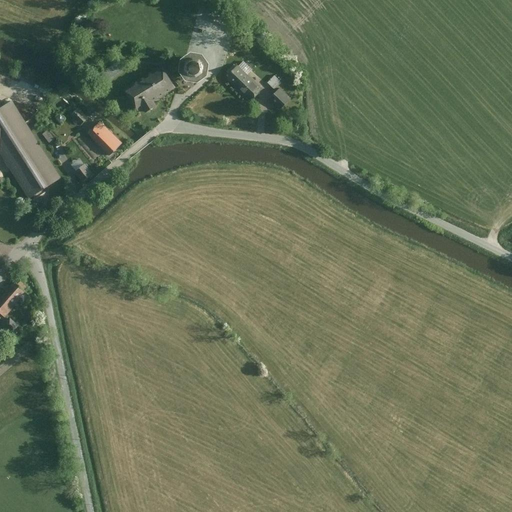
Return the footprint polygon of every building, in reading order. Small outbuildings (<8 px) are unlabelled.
[(174,57),(171,70),(178,81),(189,82),(200,75),(203,63),(196,52),(183,51),(174,57)] [(128,57),(96,77),(101,85),(134,65),(128,57)] [(247,102),(260,90),(237,65),(224,78),(247,102)] [(172,88),(159,68),(120,92),(131,111),(139,107),(140,110),(145,111),(152,106),(149,102),(172,88)] [(282,83),(274,75),(267,82),(274,90),(282,83)] [(290,101),(280,91),(269,101),(279,111),(290,101)] [(60,180),(11,102),(0,108),(0,159),(26,201),(60,180)] [(85,118),(75,108),(68,115),(78,125),(85,118)] [(100,124),(88,136),(106,156),(119,144),(100,124)] [(55,140),(48,129),(41,134),(48,145),(55,140)] [(91,174),(84,165),(74,173),(81,182),(91,174)] [(24,294),(11,284),(0,298),(0,315),(5,320),(24,294)] [(13,331),(17,326),(11,320),(7,325),(13,331)]
